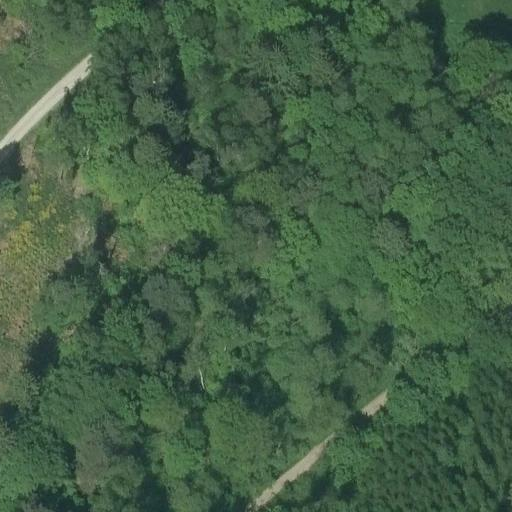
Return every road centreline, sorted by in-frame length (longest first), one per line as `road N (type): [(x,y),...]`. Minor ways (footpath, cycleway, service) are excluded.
road 1 (track): [(511,305),(253,511)]
road 2 (track): [(0,191),(116,93),(186,0)]
road 3 (track): [(367,0),(511,128)]
